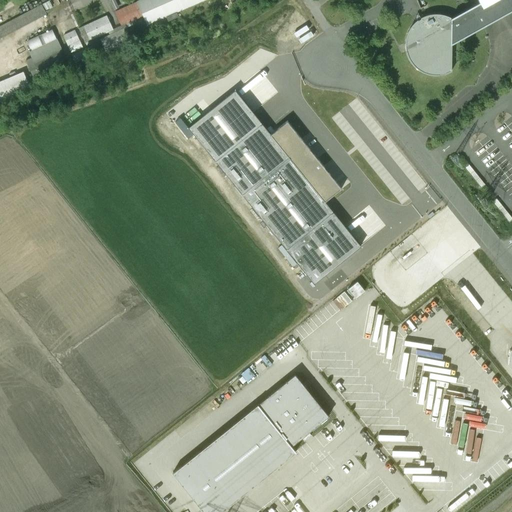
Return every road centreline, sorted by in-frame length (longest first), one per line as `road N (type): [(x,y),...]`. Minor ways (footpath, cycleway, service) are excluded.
road 1 (unclassified): [(511,264),(343,55)]
road 2 (track): [(16,318),(129,455)]
road 3 (track): [(133,305),(55,362),(0,390)]
